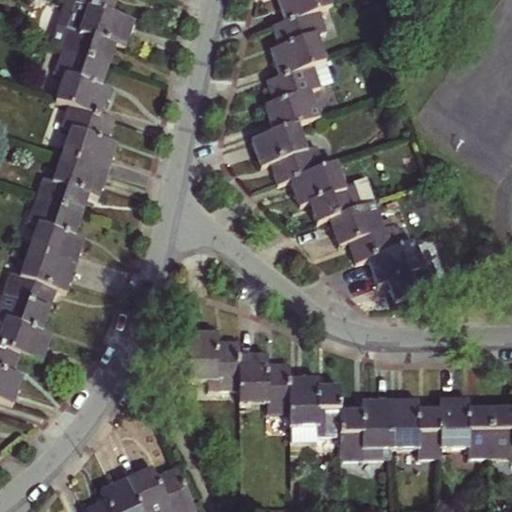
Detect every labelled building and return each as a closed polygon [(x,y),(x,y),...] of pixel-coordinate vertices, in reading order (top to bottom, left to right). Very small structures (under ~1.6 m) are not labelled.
[(71,31),(63,53),(108,69),(116,49),(126,51),(136,24),(112,16),(88,8),(65,0),(57,26),(71,31)] [(65,0),(88,8),(112,16),(117,0),(126,0),(128,1),(128,0),(65,0)] [(277,0),(287,25),(320,13),(332,9),(328,0),(277,0)] [(287,25),(273,30),(281,50),(271,53),(280,80),(312,68),(326,64),(317,38),(326,34),(320,13),(287,25)] [(108,69),(63,53),(56,73),(65,77),(55,103),(68,108),(101,119),(112,92),(102,88),(108,69)] [(319,89),(312,68),(280,80),(267,84),(274,105),(265,108),(275,136),(297,128),(320,120),(311,93),(319,89)] [(61,128),(72,133),(63,158),(109,174),(118,147),(108,142),(114,124),(101,119),(68,108),(61,128)] [(278,186),(291,181),(323,170),(316,150),(306,152),(297,128),(275,136),(252,143),(262,170),(272,167),(278,186)] [(109,174),(63,158),(53,184),(44,180),(37,201),(82,217),(89,198),(99,202),(109,174)] [(317,225),(329,220),(362,209),(355,189),(345,192),(336,165),(323,170),(291,181),(300,208),(310,205),(317,225)] [(82,217),(37,201),(29,224),(39,227),(30,253),(75,269),(85,242),(75,238),(82,217)] [(357,264),(370,260),(402,248),(394,227),(385,230),(376,205),(362,209),(329,220),(339,249),(350,245),(357,264)] [(387,283),(395,305),(440,289),(432,267),(423,270),(414,244),(402,248),(370,260),(378,286),(387,283)] [(75,269),(30,253),(21,278),(11,275),(3,296),(49,312),(56,293),(65,296),(75,269)] [(0,348),(20,355),(43,363),(52,336),(42,333),(49,312),(3,296),(0,305),(0,319),(6,322),(0,338),(0,348)] [(188,335),(189,384),(216,384),(216,394),(240,393),(240,358),(239,345),(217,345),(216,335),(188,335)] [(0,400),(14,406),(23,378),(14,375),(20,355),(0,348),(0,400)] [(240,393),(240,406),(267,406),(267,416),(291,416),(290,381),(290,367),(268,367),(268,358),(240,358),(240,393)] [(290,381),(291,416),(291,429),(317,429),(317,439),(340,439),(340,414),(339,390),(319,391),(318,380),(290,381)] [(490,412),(490,460),(511,459),(511,401),(511,402),(511,411),(490,412)] [(438,412),(439,451),(468,450),(468,461),(490,460),(490,412),(468,412),(468,402),(438,402),(438,412)] [(340,439),(341,462),(363,462),(363,451),(391,451),(390,403),(361,403),(361,413),(340,414),(340,439)] [(390,403),(391,451),(417,451),(418,461),(439,461),(439,451),(438,412),(419,412),(418,403),(390,403)] [(127,482),(140,511),(195,511),(176,469),(156,478),(152,470),(127,482)] [(84,511),(140,511),(127,482),(100,494),(104,502),(84,511)]
